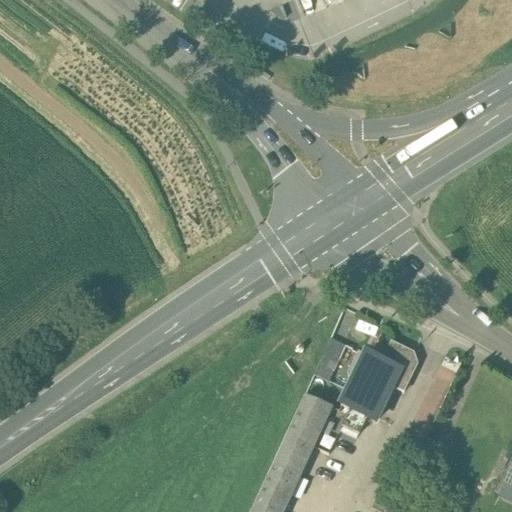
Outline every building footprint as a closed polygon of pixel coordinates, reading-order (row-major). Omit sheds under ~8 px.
[(345,347),(330,340),(314,376),(328,384),(345,347)] [(413,355),(391,344),(382,363),(383,364),(399,372),(391,388),(403,393),(416,366),(413,355)] [(382,363),(366,356),(365,357),(358,354),(348,375),(355,378),(342,407),(352,412),(350,418),(371,428),(391,388),(399,372),(383,364),(382,363)] [(304,397),(251,511),(284,511),(321,433),(326,435),(331,426),(325,423),(332,409),(304,397)] [(393,511),(414,467),(395,458),(370,509),(376,511),(393,511)] [(511,467),(504,482),(505,483),(498,498),(511,504),(511,467)]
